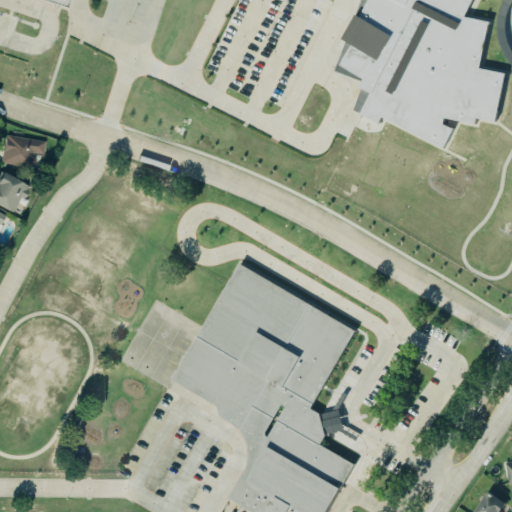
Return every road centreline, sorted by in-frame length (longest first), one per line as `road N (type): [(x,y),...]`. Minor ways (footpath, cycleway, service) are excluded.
road 1 (residential): [(0,103),(254,191),(511,337)]
road 2 (secondary): [(511,346),(403,511)]
